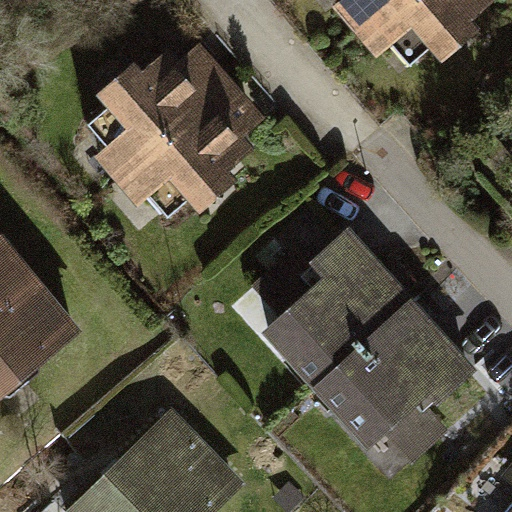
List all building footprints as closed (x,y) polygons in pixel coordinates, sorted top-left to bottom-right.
[(342,0),(339,4),(359,28),(391,0),(342,0)] [(485,0),(391,0),(359,28),(381,53),(392,43),(411,65),(435,44),(443,53),(473,28),(465,18),(485,0)] [(88,124),(128,171),(223,89),(193,54),(177,68),(167,56),(142,77),(135,68),(105,93),(113,102),(88,124)] [(252,122),(223,89),(128,171),(168,216),(193,195),(201,205),(231,179),(223,170),(247,149),(236,136),(252,122)] [(268,331),(319,388),(410,305),(346,235),(305,272),(300,276),(313,291),(282,319),(268,331)] [(0,396),(79,331),(0,237),(0,236),(0,396)] [(300,276),(305,272),(289,255),(253,288),(282,319),(313,291),(300,276)] [(470,371),(410,305),(319,388),(370,444),(383,433),(415,404),(423,413),(429,408),(470,371)] [(60,508),(63,511),(219,511),(252,482),(178,401),(60,508)] [(449,431),(429,408),(423,413),(415,404),(383,433),(412,465),(449,431)]
